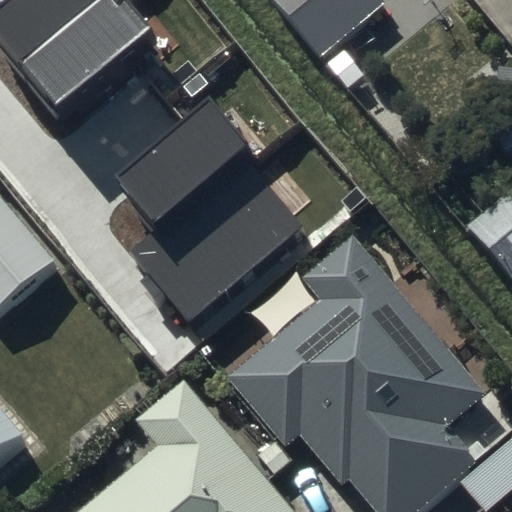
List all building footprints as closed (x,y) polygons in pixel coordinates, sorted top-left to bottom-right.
[(137,65),(81,0),(0,0),(0,109),(36,151),(137,65)] [(267,0),(323,70),(392,15),(380,0),(267,0)] [(325,149),(266,194),(316,259),(374,215),(325,149)] [(511,201),(473,232),(511,280),(511,201)] [(356,247),(308,288),(325,308),(233,387),(293,457),(305,446),(346,494),(352,489),(372,511),(429,511),(481,468),(452,434),(490,402),(356,247)] [(290,511),(188,391),(142,430),(164,456),(98,511),(290,511)] [(0,468),(27,445),(0,412),(0,468)] [(511,450),(464,490),(482,511),(502,511),(511,504),(511,450)]
